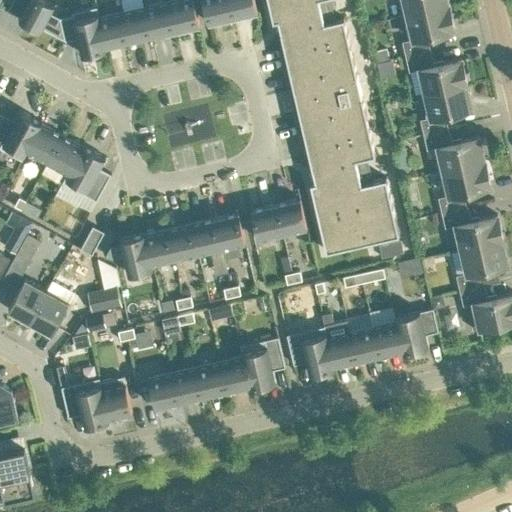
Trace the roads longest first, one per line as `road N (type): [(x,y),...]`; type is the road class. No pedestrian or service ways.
road 1 (residential): [(511,361),(60,465),(37,367),(0,346)]
road 2 (residential): [(114,108),(132,168),(147,181),(246,164),(264,142),(250,82),(223,64),(132,84),(119,94)]
road 3 (residential): [(0,46),(114,108)]
